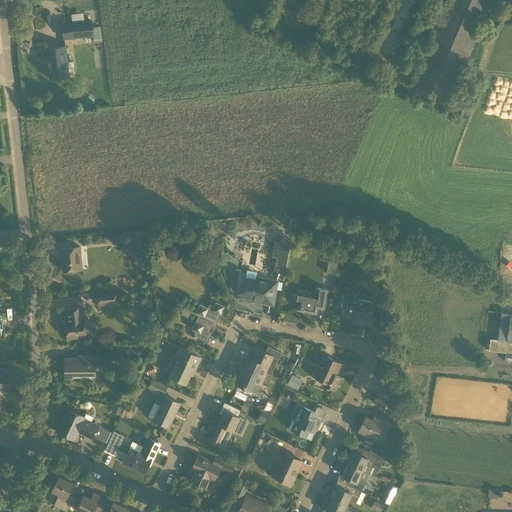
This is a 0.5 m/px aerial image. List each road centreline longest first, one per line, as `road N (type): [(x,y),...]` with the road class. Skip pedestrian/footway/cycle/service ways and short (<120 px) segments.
road 1 (residential): [(301,511),(369,357),(359,346),(251,324),(234,333),(155,497)]
road 2 (residential): [(23,441),(33,400),(35,310),(7,64)]
road 3 (residential): [(155,497),(23,441)]
